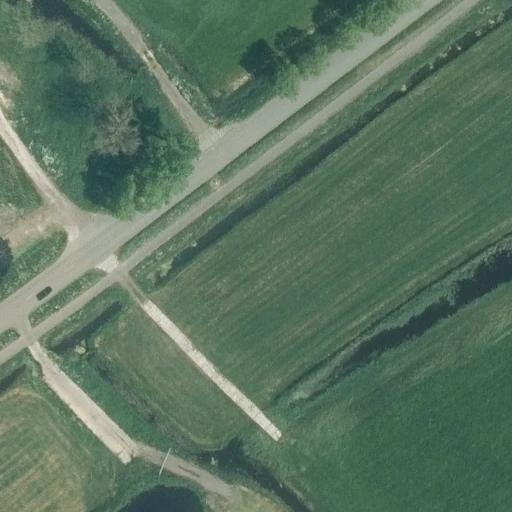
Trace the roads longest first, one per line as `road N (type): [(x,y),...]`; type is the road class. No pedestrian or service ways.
road 1 (secondary): [(0,321),(428,0)]
road 2 (track): [(98,0),(221,157)]
road 3 (track): [(96,248),(0,122)]
